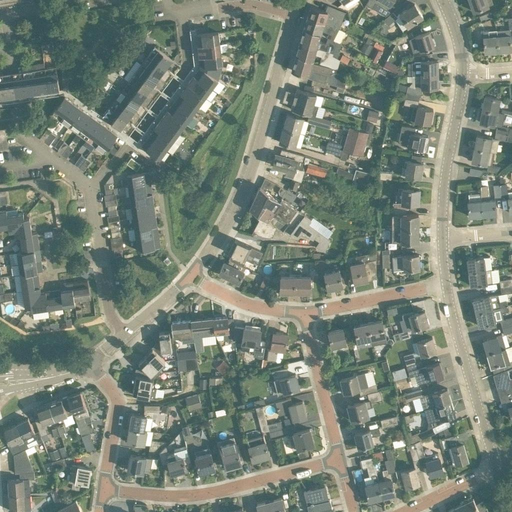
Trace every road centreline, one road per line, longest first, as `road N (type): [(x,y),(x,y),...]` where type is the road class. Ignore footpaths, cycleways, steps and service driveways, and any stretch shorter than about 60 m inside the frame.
road 1 (residential): [(190,274),(250,174),(292,15)]
road 2 (residential): [(104,488),(194,494),(338,459)]
road 3 (residential): [(89,182),(114,164),(187,64),(180,14)]
road 4 (unclassified): [(494,465),(445,284)]
road 5 (unclassified): [(442,239),(462,72)]
road 6 (residential): [(124,334),(108,309),(89,182)]
road 7 (residential): [(338,459),(304,313)]
road 8 (residential): [(89,182),(25,139),(11,72)]
road 9 (residential): [(304,313),(445,284)]
road 10 (residential): [(104,488),(116,400),(89,362)]
road 11 (residential): [(65,0),(3,13),(11,72)]
road 12 (residential): [(190,274),(247,304),(304,313)]
